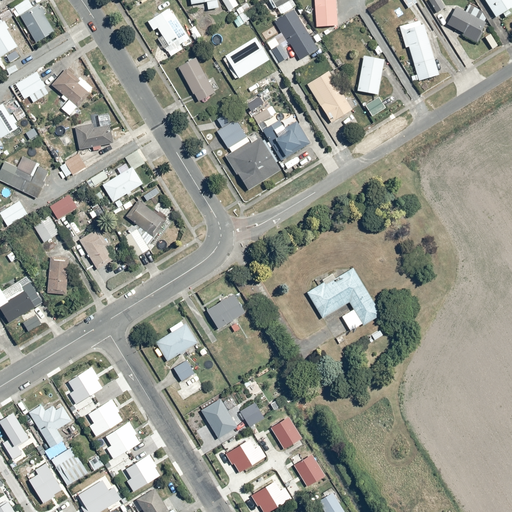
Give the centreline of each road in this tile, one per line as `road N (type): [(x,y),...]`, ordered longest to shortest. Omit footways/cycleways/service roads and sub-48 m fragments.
road 1 (residential): [(220,232),(263,221),(511,67)]
road 2 (residential): [(220,232),(81,0)]
road 3 (residential): [(102,323),(219,511)]
road 4 (residential): [(102,323),(205,259),(220,232)]
road 5 (residential): [(0,387),(102,323)]
